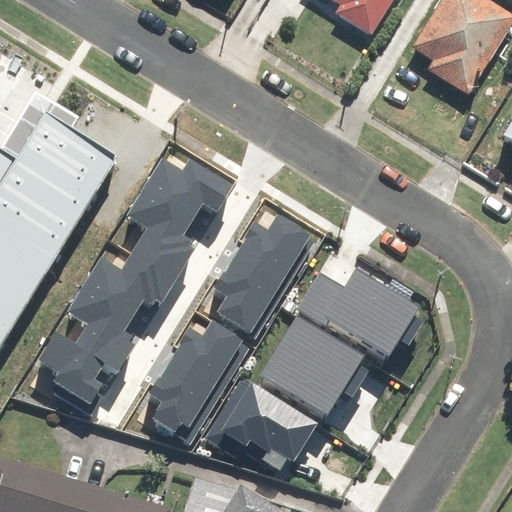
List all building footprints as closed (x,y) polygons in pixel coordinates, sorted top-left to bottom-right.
[(323,0),(339,10),(334,17),(368,39),(393,0),(323,0)] [(468,99),(511,26),(511,0),(444,0),(413,53),(431,63),(425,74),(468,99)] [(0,184),(0,352),(118,163),(43,117),(14,163),(0,184)] [(0,184),(14,163),(0,154),(0,184)] [(63,372),(51,391),(89,415),(138,336),(128,329),(145,300),(158,308),(196,245),(181,236),(202,203),(217,212),(232,187),(191,162),(183,176),(164,164),(132,216),(151,228),(122,274),(100,261),(68,312),(88,324),(76,344),(56,331),(40,357),(63,372)] [(232,296),(221,313),(253,332),(311,238),(275,216),(267,229),(256,222),(216,287),(232,296)] [(318,268),(294,310),(387,363),(416,312),(354,276),(349,285),(318,268)] [(298,320),(261,375),(324,418),(361,362),(298,320)] [(163,401),(154,416),(188,438),(249,347),(212,322),(202,337),(190,329),(148,392),(163,401)] [(240,379),(204,436),(240,458),(245,451),(261,461),(269,449),(294,465),(317,428),(240,379)] [(354,471),(329,455),(322,467),(313,482),(338,497),(354,471)] [(0,511),(163,511),(0,464),(0,511)] [(277,511),(243,490),(229,511),(277,511)]
